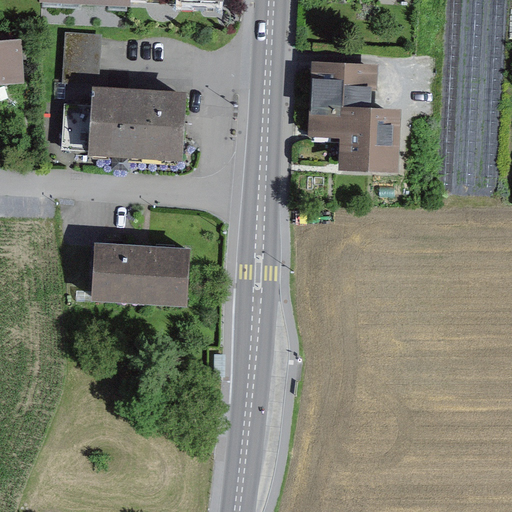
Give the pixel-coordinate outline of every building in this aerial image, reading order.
[(44,0),(45,8),(139,11),(139,0),(44,0)] [(67,36),(64,89),(91,90),(92,72),(100,73),(102,38),(67,36)] [(24,49),(0,50),(0,93),(26,92),(24,49)] [(379,72),(317,69),(313,139),(349,141),(347,175),(404,178),(407,117),(377,115),(379,72)] [(99,111),(68,109),(66,152),(96,154),(96,157),(191,162),(193,100),(99,96),(99,111)] [(485,183),(467,182),(468,157),(449,156),(448,192),(496,194),(497,170),(486,169),(485,183)] [(196,253),(95,247),(92,302),(193,308),(196,253)]
